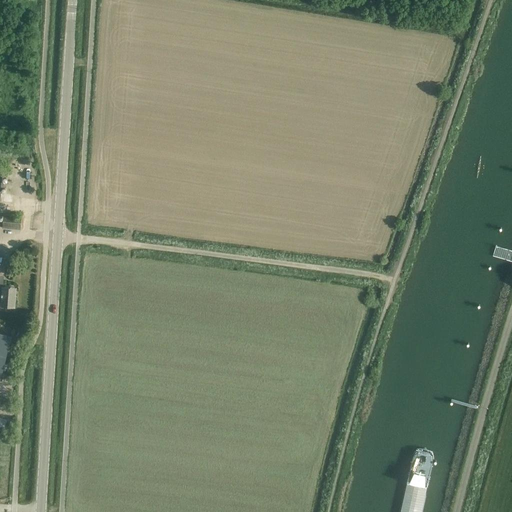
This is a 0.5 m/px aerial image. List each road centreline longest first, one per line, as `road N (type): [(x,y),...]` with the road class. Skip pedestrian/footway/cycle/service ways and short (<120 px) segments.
road 1 (tertiary): [(40,511),(71,0)]
road 2 (track): [(45,236),(369,274)]
road 3 (unclassified): [(457,511),(511,317)]
